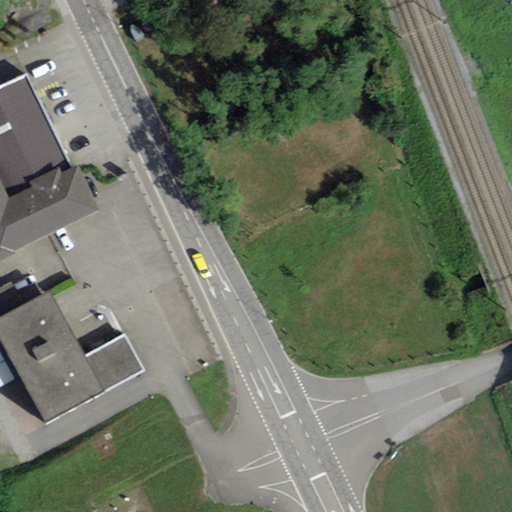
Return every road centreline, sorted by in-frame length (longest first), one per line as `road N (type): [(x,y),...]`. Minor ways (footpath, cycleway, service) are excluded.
road 1 (primary): [(299,442),(81,0)]
road 2 (unclassified): [(299,442),(509,358)]
